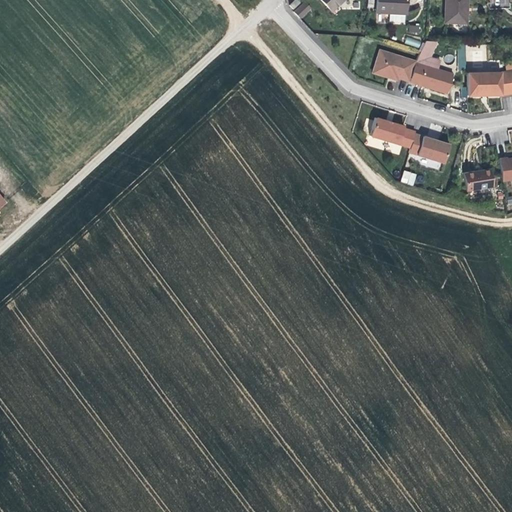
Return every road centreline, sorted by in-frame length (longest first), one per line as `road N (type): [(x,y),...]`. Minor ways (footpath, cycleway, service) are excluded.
road 1 (track): [(511,216),(432,204),(384,182),(221,0)]
road 2 (residential): [(270,2),(364,93),(466,123),(511,120)]
